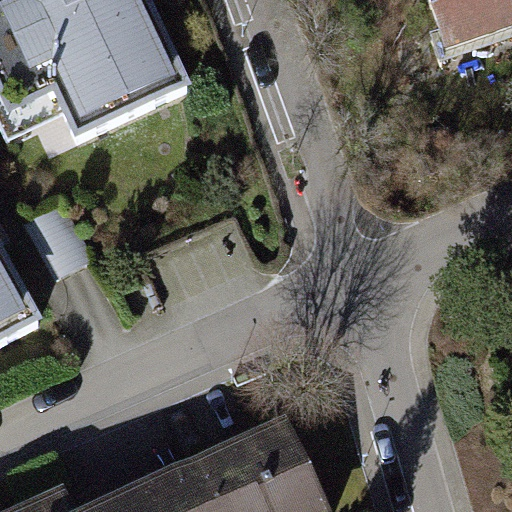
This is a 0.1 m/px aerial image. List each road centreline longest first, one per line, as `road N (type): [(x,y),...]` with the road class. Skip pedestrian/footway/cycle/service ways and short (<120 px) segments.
road 1 (residential): [(0,442),(95,392),(358,279)]
road 2 (residential): [(256,0),(358,279)]
road 3 (residential): [(358,279),(426,511)]
road 4 (residential): [(358,279),(511,206)]
